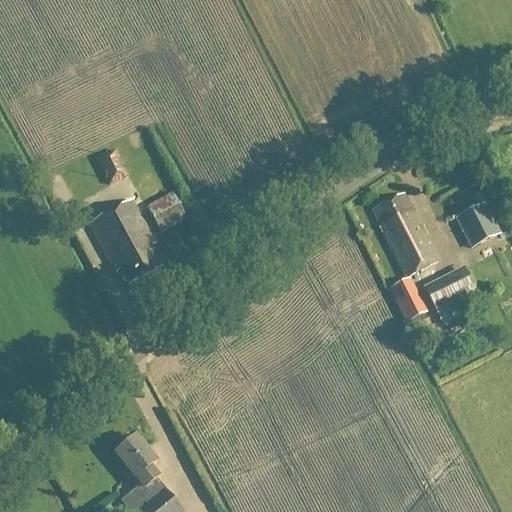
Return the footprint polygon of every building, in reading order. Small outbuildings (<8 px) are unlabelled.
[(128,152),(146,150),(143,128),(126,130),(128,152)] [(107,188),(123,180),(111,155),(94,162),(107,188)] [(92,167),(77,176),(86,193),(102,184),(92,167)] [(156,237),(183,223),(170,198),(143,212),(156,237)] [(402,282),(434,266),(418,234),(400,198),(369,214),(402,282)] [(125,290),(159,271),(147,251),(152,248),(129,205),(86,228),(112,277),(116,275),(125,290)] [(466,253),(494,239),(479,211),(450,225),(466,253)] [(438,327),(477,308),(460,273),(421,292),(438,327)] [(406,325),(424,316),(407,284),(389,294),(406,325)] [(412,335),(426,328),(423,320),(408,327),(412,335)] [(133,441),(113,458),(124,471),(119,475),(129,486),(133,482),(142,493),(143,492),(150,501),(136,511),(174,511),(152,485),(156,481),(148,471),(154,466),(133,441)]
